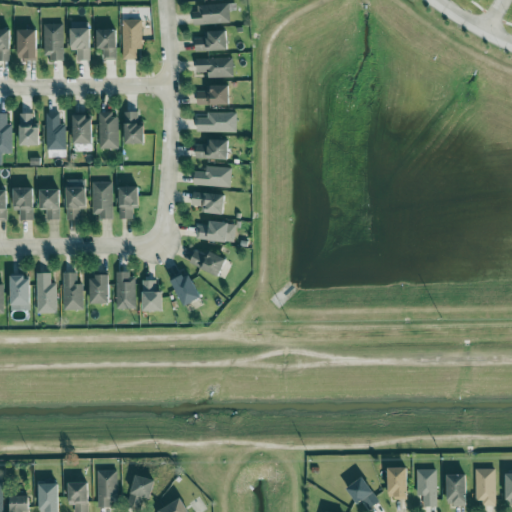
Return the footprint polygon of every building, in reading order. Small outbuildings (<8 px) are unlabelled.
[(229,5),(195,5),(195,24),(229,25),(229,5)] [(122,21),(122,60),(137,60),(137,50),(142,50),(142,20),(122,21)] [(89,22),(70,23),(71,51),(76,51),(76,61),(89,61),(89,22)] [(44,59),(64,59),(63,25),(44,25),(44,59)] [(0,61),(10,62),(11,30),(0,30),(0,61)] [(36,30),(17,31),(18,60),(37,59),(36,30)] [(97,50),(102,50),(103,60),(116,60),(116,30),(97,31),(97,50)] [(195,52),(228,50),(227,31),(208,32),(209,39),(195,39),(195,52)] [(208,79),(233,78),(233,59),(196,59),(197,73),(208,73),(208,79)] [(197,92),(197,105),(230,106),(230,87),(209,86),(209,92),(197,92)] [(118,149),(117,112),(99,113),(99,150),(118,149)] [(66,124),(60,125),(59,113),(46,114),(46,150),(66,150),(66,124)] [(138,113),(125,113),(125,145),(145,144),(144,126),(138,126),(138,113)] [(197,118),(197,132),(236,133),(237,113),(207,113),(207,118),(197,118)] [(12,154),(12,124),(7,124),(7,114),(0,114),(0,165),(1,166),(2,154),(12,154)] [(39,146),(39,128),(33,128),(33,114),(19,114),(20,147),(39,146)] [(92,145),(92,117),(74,117),(73,145),(92,145)] [(228,141),(210,141),(210,146),(196,145),(195,160),(228,160),(228,141)] [(206,172),(195,172),(194,187),(231,188),(231,168),(206,167),(206,172)] [(80,208),(86,208),(86,180),(66,180),(67,221),(80,221),(80,208)] [(113,218),(112,182),(92,183),(93,218),(113,218)] [(120,220),(133,220),(132,209),(139,209),(138,188),(119,188),(120,220)] [(33,189),(13,189),(14,211),(19,211),(20,221),(34,221),(33,189)] [(40,211),(46,211),(46,220),(59,221),(60,191),(40,190),(40,211)] [(191,206),(202,207),(201,214),(223,216),(225,197),(193,193),(191,206)] [(197,226),(196,241),(234,243),(235,224),(209,223),(209,226),(197,226)] [(189,265),(219,278),(227,260),(210,253),(208,258),(195,252),(189,265)] [(51,273),(36,274),(37,314),(57,314),(56,284),(51,284),(51,273)] [(63,310),(83,311),(83,285),(76,285),(77,274),(63,273),(63,310)] [(116,275),(117,310),(136,309),(135,274),(116,275)] [(190,275),(172,282),(183,307),(200,300),(190,275)] [(30,277),(11,277),(11,311),(30,311),(30,277)] [(90,304),(109,305),(110,278),(91,277),(90,304)] [(143,313),(163,312),(162,293),(156,294),(156,281),(142,281),(143,313)] [(388,498),(408,497),(407,467),(387,468),(388,498)] [(417,495),(423,495),(423,507),(437,506),(436,469),(416,470),(417,495)] [(475,505),(495,504),(495,469),(475,469),(475,505)] [(118,506),(117,470),(97,471),(98,506),(118,506)] [(466,474),(446,475),(447,506),(467,505),(466,474)] [(155,479),(135,475),(128,505),(142,508),(144,499),(150,500),(155,479)] [(356,505),(364,501),(368,508),(377,503),(365,477),(347,486),(356,505)] [(69,483),(69,505),(74,505),(74,511),(88,511),(88,482),(69,483)] [(58,511),(58,483),(39,484),(39,511),(58,511)] [(10,511),(28,511),(28,495),(10,496),(10,511)] [(156,511),(188,511),(180,498),(156,511)]
